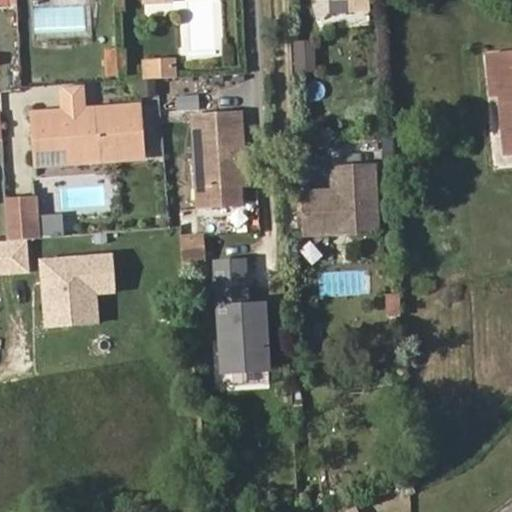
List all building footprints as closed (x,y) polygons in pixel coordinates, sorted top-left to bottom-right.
[(315,71),(314,44),(296,45),(297,72),(315,71)] [(511,55),(490,57),(493,95),(501,94),(506,151),(511,150),(511,55)] [(170,77),(169,60),(143,62),(145,79),(170,77)] [(156,93),(155,81),(139,82),(140,94),(156,93)] [(83,110),(82,85),(61,87),(62,111),(83,110)] [(142,152),(139,105),(83,110),(62,111),(32,113),(34,148),(54,147),(55,159),(142,152)] [(243,153),(240,113),(192,116),(198,208),(241,205),(240,185),(238,155),(243,154),(243,153)] [(55,159),(54,147),(34,148),(36,165),(143,157),(142,152),(55,159)] [(247,185),(245,153),(243,153),(243,154),(238,155),(240,185),(247,185)] [(379,235),(376,164),(332,166),(333,191),(334,194),(328,195),(325,192),(301,193),(303,236),(327,235),(326,221),(351,220),(351,236),(379,235)] [(36,217),(35,197),(0,199),(3,243),(38,241),(36,217)] [(36,217),(38,241),(61,239),(60,216),(36,217)] [(203,259),(202,235),(181,237),(182,260),(203,259)] [(214,301),(247,297),(242,258),(209,262),(214,301)] [(381,318),(396,319),(397,294),(382,294),(381,318)] [(263,306),(211,305),(209,376),(261,377),(263,306)]
